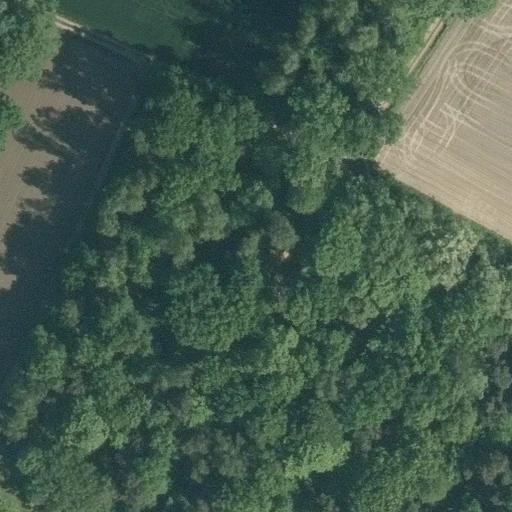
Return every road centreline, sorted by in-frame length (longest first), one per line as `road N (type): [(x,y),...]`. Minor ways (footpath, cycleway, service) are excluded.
road 1 (track): [(153,61),(0,397)]
road 2 (track): [(339,148),(153,61)]
road 3 (track): [(339,148),(368,120),(448,0)]
road 4 (track): [(446,277),(339,148)]
road 5 (track): [(153,61),(5,0)]
road 6 (track): [(511,404),(455,309),(446,277)]
